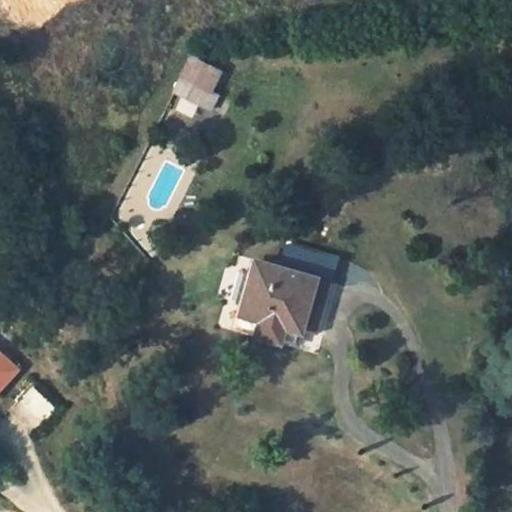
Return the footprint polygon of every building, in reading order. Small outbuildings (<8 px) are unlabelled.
[(0,96),(6,105),(18,98),(0,71),(0,96)] [(173,92),(209,110),(219,95),(181,76),(173,92)] [(316,279),(258,262),(239,327),(282,339),(286,324),(301,329),(316,279)] [(301,329),(318,334),(332,284),(316,279),(301,329)] [(296,344),(301,329),(286,324),(282,339),(296,344)] [(0,355),(0,384),(14,369),(0,355)] [(29,382),(12,400),(41,427),(58,408),(29,382)]
